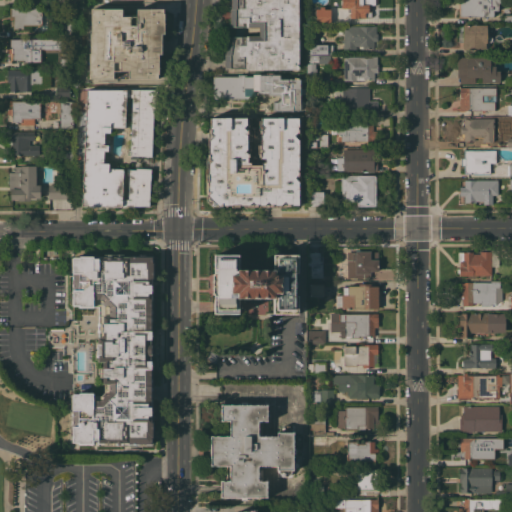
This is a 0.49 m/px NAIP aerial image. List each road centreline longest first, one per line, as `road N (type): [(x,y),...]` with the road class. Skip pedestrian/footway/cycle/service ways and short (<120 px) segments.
road 1 (tertiary): [(416,511),(414,0)]
road 2 (tertiary): [(511,227),(176,229)]
road 3 (secondary): [(176,229),(193,0)]
road 4 (secondary): [(178,432),(176,229)]
road 5 (residential): [(176,229),(0,229)]
